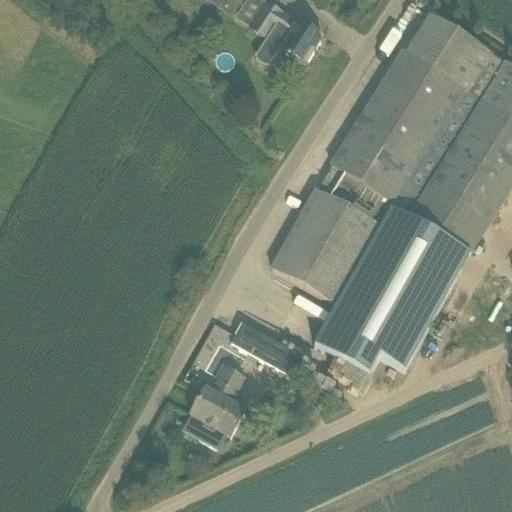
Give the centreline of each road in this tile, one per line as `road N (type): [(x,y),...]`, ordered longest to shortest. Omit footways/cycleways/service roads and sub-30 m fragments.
road 1 (unclassified): [(106,511),(238,252),(400,0)]
road 2 (unclassified): [(163,511),(511,345)]
